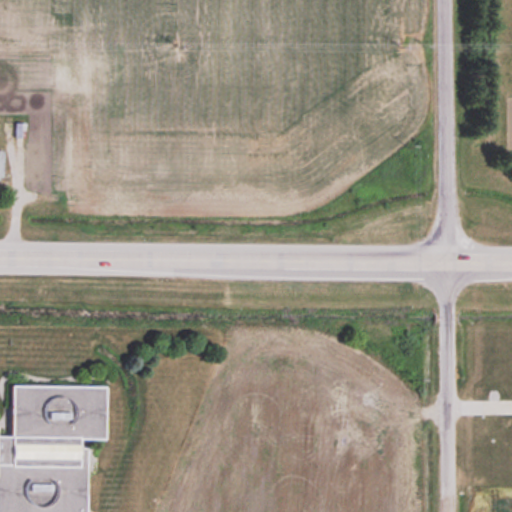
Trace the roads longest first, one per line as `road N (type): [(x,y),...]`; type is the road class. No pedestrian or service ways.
road 1 (secondary): [(0,258),(511,264)]
road 2 (residential): [(445,511),(444,0)]
